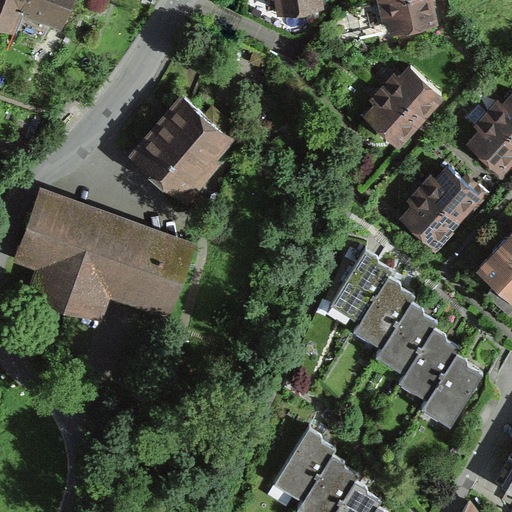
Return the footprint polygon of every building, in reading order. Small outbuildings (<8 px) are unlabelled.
[(24,0),(0,0),(0,27),(13,32),(24,0)] [(71,0),(24,0),(13,32),(41,42),(51,26),(60,29),(71,0)] [(321,0),(275,0),(277,14),(323,8),(321,0)] [(431,0),(387,0),(383,1),(389,32),(436,23),(431,0)] [(443,97),(409,65),(388,87),(422,119),(443,97)] [(422,119),(388,87),(366,110),(400,142),(422,119)] [(511,92),(491,114),(511,133),(511,92)] [(238,138),(183,93),(133,153),(189,202),(238,138)] [(511,162),(511,133),(491,114),(469,138),(505,171),(511,162)] [(480,195),(445,162),(422,186),(458,219),(480,195)] [(196,241),(40,185),(15,256),(39,265),(29,292),(101,318),(108,298),(167,319),(196,241)] [(458,219),(422,186),(400,210),(436,243),(458,219)] [(511,236),(500,248),(511,259),(511,236)] [(511,259),(500,248),(479,272),(511,301),(511,259)] [(393,267),(365,249),(332,300),(361,318),(388,275),(393,267)] [(417,294),(388,275),(361,318),(355,327),(383,345),(411,302),(417,294)] [(440,320),(411,302),(383,345),(377,354),(406,372),(434,329),(440,320)] [(462,348),(434,329),(406,372),(400,380),(428,399),(456,357),(462,348)] [(484,375),(456,357),(428,399),(422,408),(450,426),(484,375)] [(338,447),(309,429),(282,472),(276,481),(305,499),(333,455),(338,447)] [(361,474),(333,455),(305,499),(299,507),(305,511),(336,511),(356,483),(361,474)] [(384,501),(356,483),(336,511),(376,511),(378,510),(384,501)] [(477,511),(470,500),(463,511),(477,511)]
